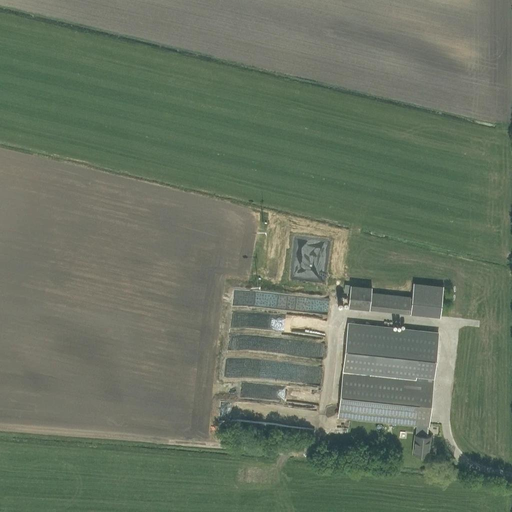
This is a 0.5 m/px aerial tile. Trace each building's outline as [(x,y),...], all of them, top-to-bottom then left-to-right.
[(375,284),(353,283),(351,306),(443,314),(446,284),(415,281),(414,294),(374,291),(375,284)] [(262,298),(256,297),(254,304),(260,306),(262,298)] [(348,326),(343,371),(413,379),(414,374),(415,374),(434,376),(439,332),(348,322),(348,326)] [(265,362),(266,372),(274,371),(273,361),(265,362)] [(429,426),(434,376),(415,374),(414,374),(413,379),(343,371),(338,416),(417,425),(415,435),(414,435),(413,454),(429,455),(431,437),(426,436),(427,426),(429,426)] [(310,390),(310,404),(321,404),(322,391),(310,390)]
